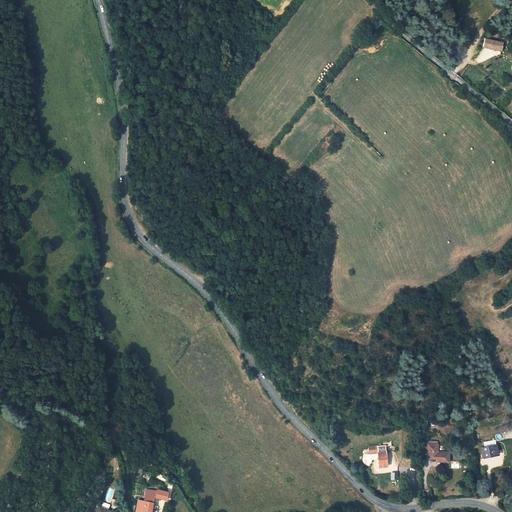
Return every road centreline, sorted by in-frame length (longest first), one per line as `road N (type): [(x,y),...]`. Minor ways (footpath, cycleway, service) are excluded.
road 1 (tertiary): [(403,508),(369,497),(281,406),(195,281),(142,239),(123,195),(118,94),(93,0)]
road 2 (unclassified): [(370,0),(399,34),(511,124)]
road 3 (track): [(0,490),(25,466),(40,419),(49,442),(38,511)]
